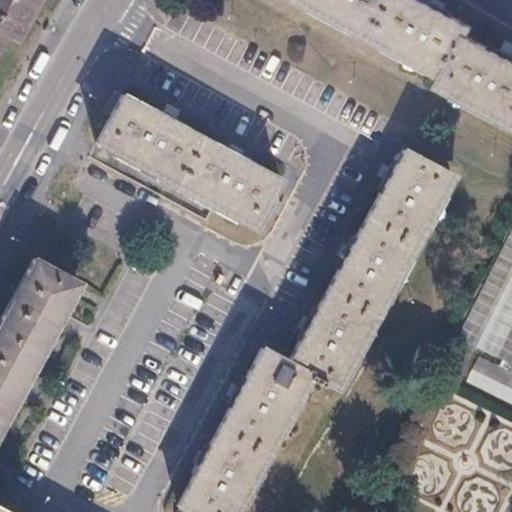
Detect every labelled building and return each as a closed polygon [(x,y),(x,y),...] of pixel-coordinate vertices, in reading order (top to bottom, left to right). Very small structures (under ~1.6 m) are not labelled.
[(35,0),(0,0),(0,38),(11,45),(35,0)] [(417,0),(299,0),(446,79),(441,88),(511,126),(511,63),(468,39),(472,29),(445,14),(417,0)] [(122,96),(95,145),(252,229),(279,180),(122,96)] [(449,178),(400,152),(289,365),(259,349),(177,506),(188,511),(235,511),(306,379),(308,375),(323,382),(336,390),(449,178)] [(511,227),(457,340),(511,366),(511,227)] [(0,422),(75,285),(31,261),(0,317),(0,422)]
